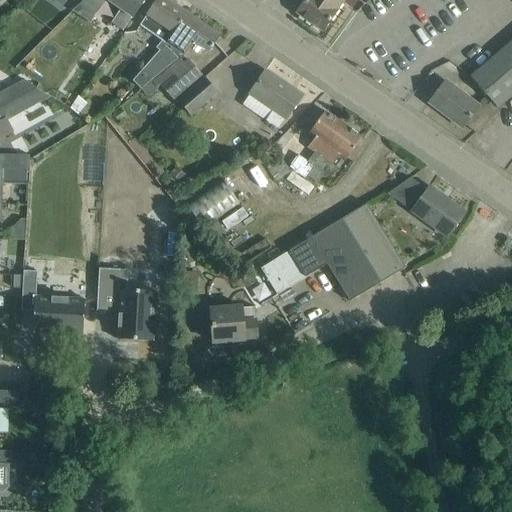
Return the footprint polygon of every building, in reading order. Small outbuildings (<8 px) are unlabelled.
[(44,0),(58,10),(66,0),(44,0)] [(83,0),(72,10),(89,23),(105,0),(83,0)] [(109,0),(110,0),(121,8),(111,23),(123,31),(136,11),(144,0),(109,0)] [(151,60),(142,69),(133,81),(142,89),(152,79),(178,58),(173,52),(167,45),(169,43),(168,42),(188,13),(168,0),(157,0),(140,25),(162,40),(156,47),(160,50),(151,60)] [(305,0),(296,13),(322,31),(338,8),(342,1),(352,8),(356,0),(305,0)] [(219,35),(188,13),(168,42),(169,43),(167,45),(173,52),(181,58),(193,41),(208,51),(211,47),(212,48),(214,45),(213,44),(219,35)] [(511,40),(471,77),(483,91),(491,101),(497,108),(498,107),(511,95),(511,40)] [(158,86),(161,84),(174,99),(202,75),(188,59),(184,62),(180,58),(168,68),(153,80),(158,86)] [(250,94),(266,105),(273,110),(266,120),(278,129),(286,118),(302,95),(265,71),(250,94)] [(36,88),(37,87),(24,78),(0,91),(0,107),(26,93),(36,88)] [(178,101),(190,114),(216,92),(205,78),(178,101)] [(465,125),(475,133),(500,110),(498,107),(497,108),(491,101),(487,105),(481,101),(479,104),(445,81),(429,103),(462,128),(465,125)] [(36,88),(26,93),(34,105),(50,97),(36,88)] [(291,167),(305,177),(307,174),(343,124),(325,111),(313,127),(310,132),(316,136),(309,147),(315,151),(308,161),(299,154),(291,167)] [(0,137),(12,131),(6,119),(0,121),(0,137)] [(342,156),(346,159),(362,138),(343,124),(307,174),(318,182),(323,173),(321,171),(328,160),(335,165),(342,156)] [(147,150),(135,136),(124,146),(136,160),(147,150)] [(119,149),(109,156),(136,189),(127,197),(154,232),(174,216),(119,149)] [(0,168),(4,169),(30,170),(30,155),(0,153),(0,168)] [(282,158),(268,168),(277,181),(291,171),(282,158)] [(177,166),(170,173),(180,183),(187,176),(177,166)] [(410,177),(394,189),(387,194),(407,208),(423,187),(410,177)] [(172,178),(164,186),(170,192),(178,184),(172,178)] [(185,204),(202,230),(238,206),(221,180),(185,204)] [(430,186),(412,211),(447,237),(465,212),(430,186)] [(342,219),(379,283),(405,268),(366,204),(342,219)] [(327,264),(350,301),(379,283),(342,219),(261,268),(277,295),(327,264)] [(183,244),(189,263),(207,258),(202,238),(183,244)] [(100,268),(97,310),(119,311),(117,339),(153,341),(156,291),(127,289),(129,270),(100,268)] [(24,270),(23,310),(34,310),(33,331),(84,334),(85,297),(37,295),(38,270),(24,270)] [(183,271),(183,291),(197,292),(198,271),(183,271)] [(14,288),(22,288),(23,275),(14,275),(14,288)] [(242,306),(230,307),(211,308),(213,342),(244,340),(244,339),(257,338),(256,318),(255,307),(242,308),(242,306)] [(0,402),(15,403),(15,391),(0,390),(0,402)] [(38,442),(38,443),(38,445),(38,446),(38,447),(39,448),(40,449),(41,449),(42,450),(43,450),(44,450),(45,450),(46,450),(47,449),(48,449),(49,448),(49,447),(50,446),(50,445),(50,443),(50,442),(49,441),(49,440),(48,440),(47,439),(46,438),(45,438),(44,438),(43,438),(42,438),(41,439),(40,440),(39,440),(38,441),(38,442)] [(23,462),(23,452),(12,452),(12,451),(0,450),(0,462),(12,463),(12,461),(23,462)]
